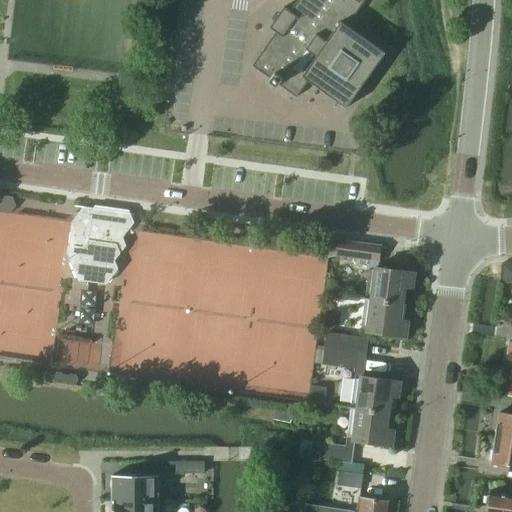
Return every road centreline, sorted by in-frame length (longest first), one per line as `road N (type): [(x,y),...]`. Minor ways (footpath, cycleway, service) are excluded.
road 1 (residential): [(457,235),(0,168)]
road 2 (tertiary): [(422,511),(457,235)]
road 3 (tertiary): [(457,235),(483,0)]
